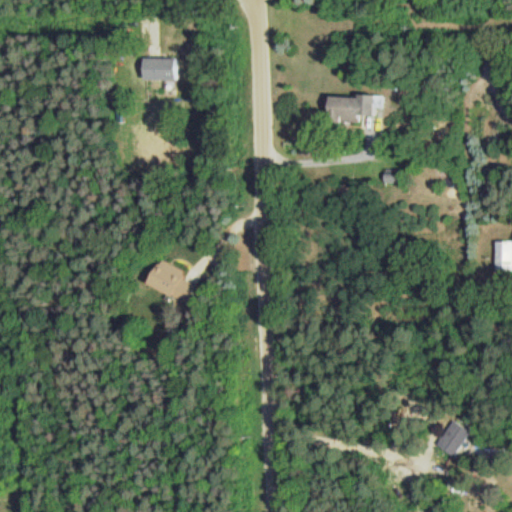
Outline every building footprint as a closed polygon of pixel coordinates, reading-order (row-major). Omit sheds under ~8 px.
[(178,80),(178,58),(146,58),(146,80),(178,80)] [(334,97),(333,119),(362,120),(362,115),(378,116),(379,95),(362,94),(362,98),(334,97)] [(401,170),(387,170),(387,184),(401,184),(401,170)] [(511,241),(497,242),(498,271),(511,270),(511,241)] [(152,285),(192,303),(199,287),(184,280),(188,271),(163,260),(152,285)] [(440,445),(457,457),(474,433),(458,421),(440,445)]
